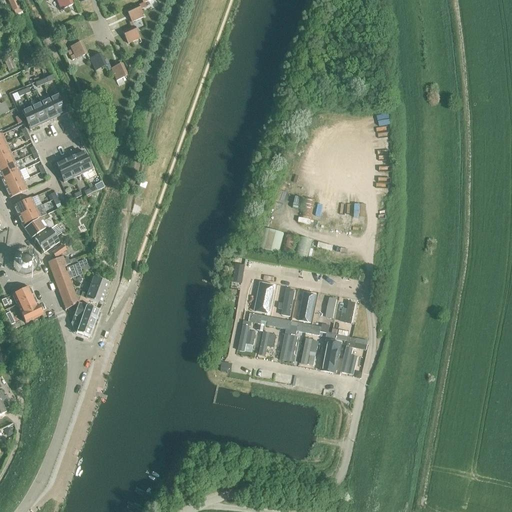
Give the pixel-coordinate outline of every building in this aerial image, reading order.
[(16,0),(6,0),(12,12),(20,8),(16,0)] [(56,0),(61,11),(73,5),(70,0),(56,0)] [(143,4),(126,12),(131,23),(142,18),(139,11),(145,8),(143,4)] [(131,30),(122,34),(127,45),(139,40),(131,23),(128,25),(131,30)] [(70,49),(73,56),(70,57),(72,61),(87,55),(82,43),(70,49)] [(101,55),(90,60),(95,72),(106,67),(104,61),(101,55)] [(3,60),(8,72),(15,68),(10,57),(3,60)] [(109,66),(106,67),(109,71),(111,70),(116,82),(127,76),(122,65),(111,70),(109,66)] [(17,94),(11,96),(14,104),(20,101),(18,98),(24,96),(22,92),(17,94)] [(67,114),(58,95),(49,100),(57,118),(67,114)] [(49,100),(40,104),(48,122),(57,118),(49,100)] [(0,116),(9,112),(5,103),(0,105),(0,116)] [(40,104),(30,108),(39,127),(48,122),(40,104)] [(30,108),(21,113),(29,131),(39,127),(30,108)] [(6,145),(0,147),(0,158),(10,154),(11,154),(7,145),(6,145)] [(83,152),(74,157),(82,175),(91,171),(83,152)] [(10,154),(0,158),(0,170),(15,163),(11,154),(10,154)] [(74,157),(64,161),(73,179),(82,175),(74,157)] [(64,161),(55,165),(63,184),(73,179),(64,161)] [(15,163),(0,170),(0,178),(1,181),(19,172),(15,163)] [(19,172),(1,181),(5,190),(23,181),(24,181),(19,172)] [(23,181),(5,190),(10,199),(27,191),(28,191),(24,181),(23,181)] [(31,199),(14,207),(18,217),(36,209),(31,199)] [(304,199),(300,219),(311,221),(314,201),(304,199)] [(315,204),(314,217),(343,220),(344,208),(315,204)] [(36,209),(18,217),(23,227),(40,218),(36,209)] [(48,216),(37,220),(38,221),(23,231),(30,240),(46,229),(42,223),(50,219),(48,216)] [(55,238),(61,234),(56,227),(56,226),(49,231),(49,230),(33,241),(43,254),(58,243),(55,238)] [(262,229),(257,250),(277,256),(283,234),(264,229),(262,229)] [(286,235),(282,254),(292,256),(296,238),(286,235)] [(298,238),(293,256),(307,259),(312,241),(298,238)] [(52,253),(55,258),(66,251),(62,246),(52,253)] [(17,263),(17,264),(17,265),(18,267),(19,268),(19,269),(20,270),(21,271),(22,271),(23,271),(25,272),(26,271),(27,271),(29,270),(30,270),(30,269),(31,268),(32,267),(32,266),(32,265),(32,263),(32,260),(31,259),(30,258),(28,257),(27,256),(26,256),(24,256),(23,257),(22,257),(21,257),(20,258),(18,260),(18,261),(17,263)] [(65,311),(77,307),(78,305),(80,298),(74,296),(73,297),(68,282),(70,281),(71,282),(74,281),(73,279),(81,276),(77,266),(64,271),(63,269),(66,268),(65,267),(69,265),(67,259),(63,261),(62,258),(47,264),(64,307),(65,311)] [(75,291),(74,296),(80,298),(88,301),(101,305),(104,296),(108,284),(93,278),(86,296),(81,294),(81,293),(75,291)] [(269,317),(276,287),(257,283),(251,314),(269,317)] [(29,288),(12,296),(16,306),(33,298),(29,288)] [(290,319),(295,292),(285,290),(280,316),(290,319)] [(312,322),(317,296),(309,294),(304,320),(312,322)] [(33,298),(16,306),(21,315),(38,307),(33,298)] [(78,305),(77,307),(74,314),(71,323),(70,325),(70,326),(74,334),(76,334),(88,339),(89,339),(95,321),(98,313),(86,308),(88,301),(80,298),(78,305)] [(331,330),(338,301),(329,299),(323,328),(331,330)] [(352,327),(357,304),(348,303),(348,306),(344,306),(340,325),(352,327)] [(38,307),(21,315),(25,325),(42,316),(38,307)] [(268,318),(266,327),(274,328),(276,320),(268,318)] [(276,320),(274,328),(282,330),(284,321),(276,320)] [(284,321),(282,330),(286,330),(285,335),(289,336),(292,323),(284,321)] [(292,323),(289,336),(295,337),(296,333),(304,334),(305,325),(292,323)] [(305,325),(304,334),(312,336),(313,327),(305,325)] [(249,333),(250,328),(243,327),(237,352),(245,354),(247,346),(253,348),(256,334),(249,333)] [(313,327),(312,336),(319,337),(320,334),(321,328),(313,327)] [(276,337),(264,334),(259,358),(266,360),(268,349),(274,350),(276,337)] [(319,337),(318,343),(324,344),(326,338),(326,335),(320,334),(319,337)] [(294,357),(298,339),(285,336),(279,362),(286,364),(288,355),(294,357)] [(338,336),(337,341),(347,343),(346,348),(350,349),(352,339),(349,338),(338,336)] [(318,339),(306,337),(299,368),(311,371),(313,354),(318,355),(320,345),(316,345),(318,339)] [(352,339),(350,349),(355,350),(355,345),(356,344),(367,347),(368,342),(366,342),(356,340),(352,339)] [(343,345),(326,341),(320,372),(336,376),(343,345)] [(350,349),(346,348),(340,373),(354,377),(358,358),(353,356),(354,350),(350,349)] [(221,364),(220,374),(229,374),(229,368),(229,364),(222,364),(221,364)]
